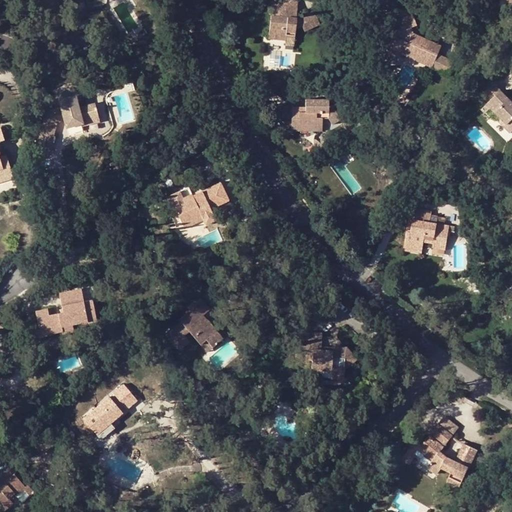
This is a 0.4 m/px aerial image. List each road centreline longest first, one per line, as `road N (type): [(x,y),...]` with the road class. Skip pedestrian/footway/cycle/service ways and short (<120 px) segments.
road 1 (residential): [(187,0),(236,115),(320,260),(441,364)]
road 2 (residential): [(269,511),(388,419),(441,364)]
